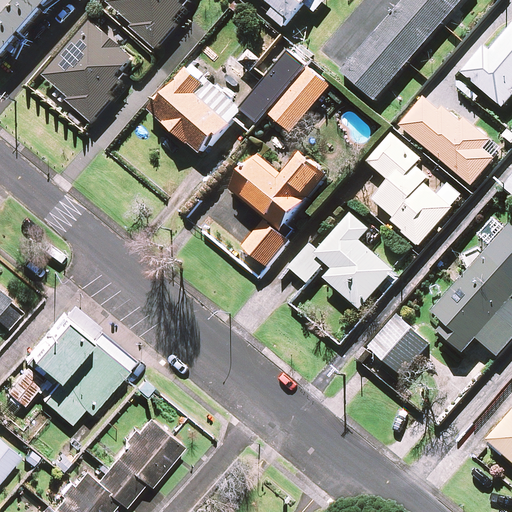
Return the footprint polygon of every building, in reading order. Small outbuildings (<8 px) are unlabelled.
[(0,0),(0,44),(6,50),(51,0),(0,0)] [(196,0),(114,0),(111,4),(136,26),(133,29),(159,52),(181,27),(177,23),(196,0)] [(329,0),(269,0),(293,21),(306,7),(316,15),(329,0)] [(466,0),(410,0),(346,74),(378,102),(466,0)] [(141,63),(94,24),(48,78),(73,100),(70,102),(96,124),(117,100),(113,96),(141,63)] [(511,32),(494,53),(489,48),(466,74),(506,108),(511,101),(511,32)] [(334,87),(293,52),(265,86),(225,52),(205,75),(194,66),(154,113),(205,157),(237,120),(254,135),(272,114),(295,134),(334,87)] [(501,155),(431,96),(404,127),(474,186),(501,155)] [(423,161),(395,136),(372,163),(394,182),(377,201),(411,230),(407,234),(422,247),(455,210),(427,185),(433,179),(418,166),(423,161)] [(329,177),(304,156),(287,177),(264,158),(236,192),(270,221),(247,248),(271,268),(293,243),(284,235),(312,202),(309,200),(329,177)] [(374,231),(356,215),(320,256),(311,248),(293,269),(311,284),(329,263),(338,270),(329,280),(365,311),(398,273),(363,243),(374,231)] [(511,229),(437,313),(452,326),(445,334),(467,354),(480,339),(500,357),(511,344),(511,229)] [(0,311),(12,299),(0,287),(0,311)] [(100,327),(74,305),(32,354),(58,376),(100,327)] [(414,336),(397,321),(373,348),(405,377),(433,345),(418,331),(414,336)] [(134,360),(109,339),(65,391),(57,384),(44,400),(72,422),(85,407),(91,412),(134,360)] [(187,446),(150,417),(100,479),(86,468),(74,482),(71,480),(62,491),(65,494),(58,503),(52,498),(40,511),(36,511),(34,510),(32,511),(109,511),(118,501),(128,508),(147,484),(152,489),(187,446)] [(511,418),(491,442),(511,459),(511,418)] [(0,479),(20,456),(0,438),(0,479)]
